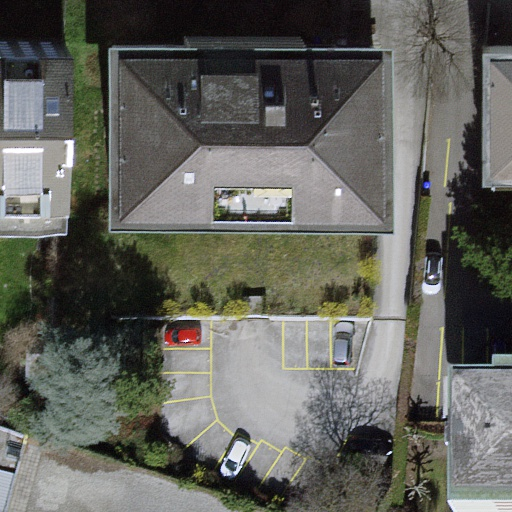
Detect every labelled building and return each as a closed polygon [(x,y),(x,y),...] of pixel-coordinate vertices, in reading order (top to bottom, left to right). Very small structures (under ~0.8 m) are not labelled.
[(386,47),(108,51),(110,232),(388,229),(386,47)] [(511,51),(481,52),(480,179),(511,179),(511,51)] [(0,226),(73,228),(75,56),(0,54),(0,226)] [(511,511),(511,396),(465,397),(467,511),(511,511)] [(257,511),(0,432),(0,511),(257,511)]
